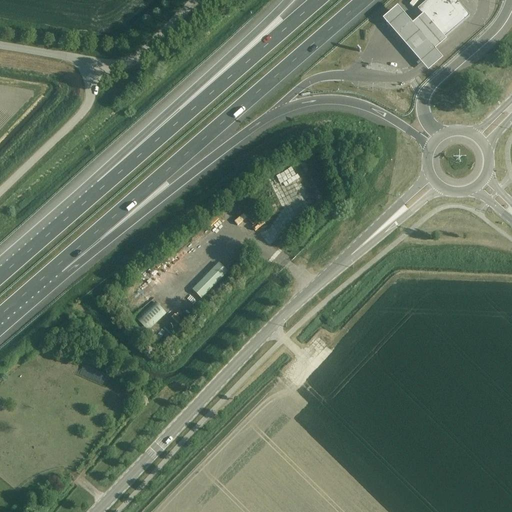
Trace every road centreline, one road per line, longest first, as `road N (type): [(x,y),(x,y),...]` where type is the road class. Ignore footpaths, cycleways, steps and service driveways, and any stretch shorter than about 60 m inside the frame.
road 1 (tertiary): [(100,511),(270,327),(434,182)]
road 2 (motorway): [(55,266),(290,106),(328,99),(370,107),(430,149)]
road 3 (motorway): [(55,266),(363,0)]
road 4 (motorway): [(319,0),(100,188)]
road 5 (motorway): [(289,0),(100,188)]
road 6 (motorway): [(439,137),(424,115),(424,95),(494,31),(511,0)]
road 7 (unclassified): [(0,191),(84,111),(90,61)]
road 8 (motorway): [(100,188),(0,275)]
road 9 (unclassified): [(90,61),(127,63),(195,0)]
